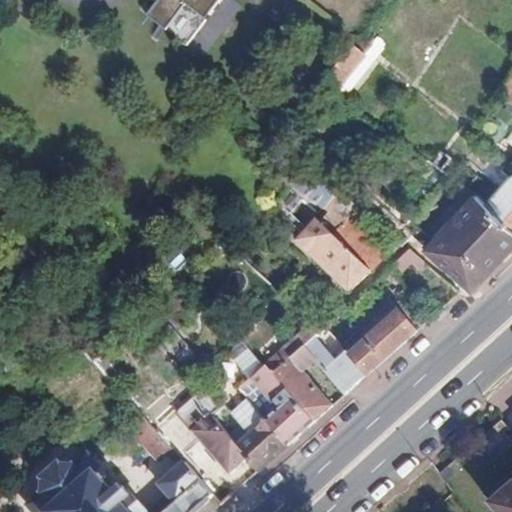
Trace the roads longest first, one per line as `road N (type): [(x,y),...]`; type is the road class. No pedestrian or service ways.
road 1 (primary): [(511,296),(271,511)]
road 2 (primary): [(324,511),(511,340)]
